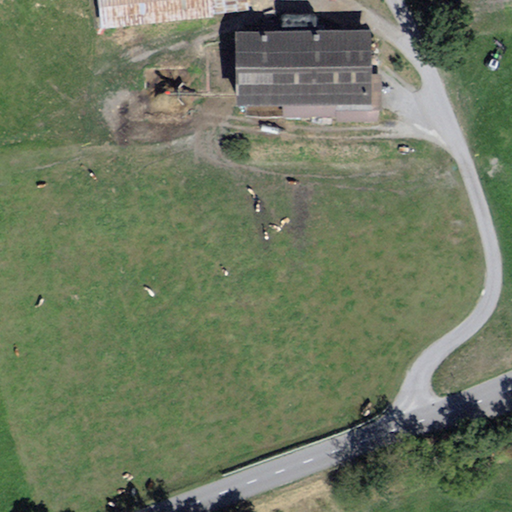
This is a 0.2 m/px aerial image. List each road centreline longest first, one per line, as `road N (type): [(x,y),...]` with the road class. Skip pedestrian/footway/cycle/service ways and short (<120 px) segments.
road 1 (unclassified): [(422,422),(415,393),(430,363),(486,304),(491,256),(424,67),(390,0)]
road 2 (tertiary): [(188,511),(422,422)]
